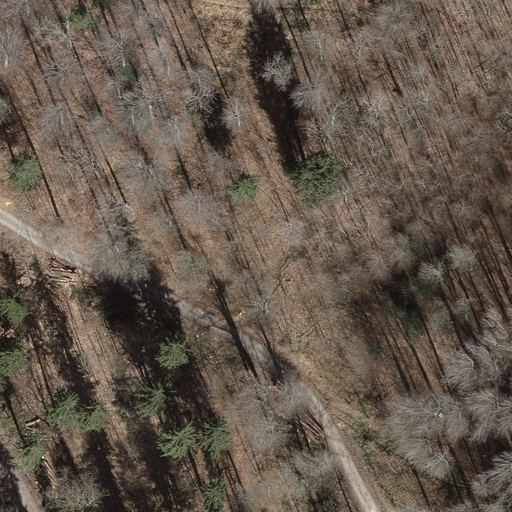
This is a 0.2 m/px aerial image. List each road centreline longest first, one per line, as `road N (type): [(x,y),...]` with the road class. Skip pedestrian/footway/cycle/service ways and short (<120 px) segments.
road 1 (track): [(0,213),(205,318),(290,377),(327,426),(371,511)]
road 2 (track): [(211,0),(335,10),(413,49),(511,159)]
road 3 (track): [(311,400),(453,484),(511,487)]
